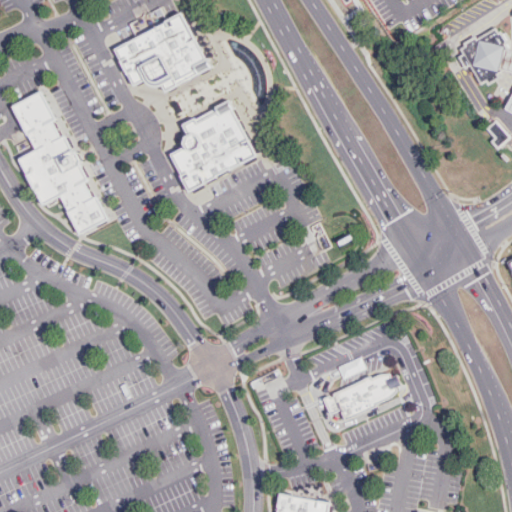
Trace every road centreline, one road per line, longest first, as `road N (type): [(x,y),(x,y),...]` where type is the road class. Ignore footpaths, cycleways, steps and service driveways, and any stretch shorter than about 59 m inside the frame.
road 1 (residential): [(415,249),(261,329),(213,368),(271,349),(429,272)]
road 2 (residential): [(0,166),(47,231),(140,279),(178,315),(236,410),(250,455),(253,511)]
road 3 (secondary): [(453,229),(310,0)]
road 4 (secondary): [(429,272),(499,426)]
road 5 (secondary): [(273,0),(347,134)]
road 6 (secondary): [(347,134),(415,249)]
